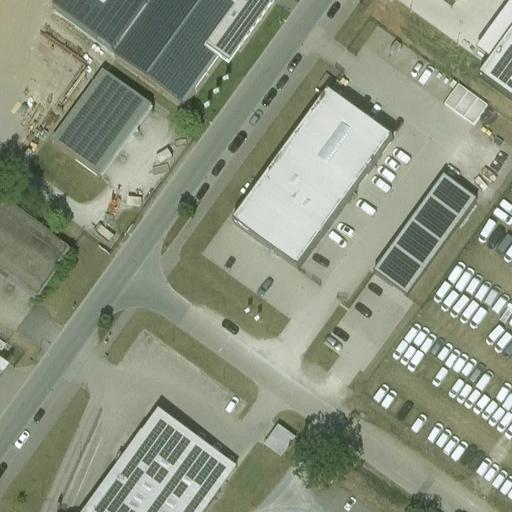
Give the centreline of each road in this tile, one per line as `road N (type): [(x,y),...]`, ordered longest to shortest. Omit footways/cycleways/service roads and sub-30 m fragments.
road 1 (unclassified): [(456,511),(128,269)]
road 2 (unclassified): [(322,0),(128,269)]
road 3 (unclassified): [(128,269),(0,443)]
